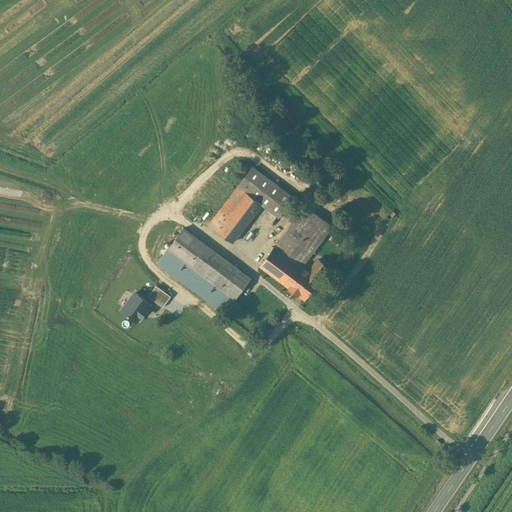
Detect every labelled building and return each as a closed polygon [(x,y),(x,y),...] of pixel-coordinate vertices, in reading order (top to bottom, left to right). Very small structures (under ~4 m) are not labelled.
[(338,181),(339,177),(338,173),(335,169),(332,167),(328,166),(324,167),(320,170),(318,173),(317,177),(318,181),(321,185),(324,187),(328,188),(332,187),(336,184),(338,181)] [(292,197),(252,167),(238,186),(262,203),(261,203),(278,216),(292,197)] [(238,186),(209,224),(232,242),(261,203),(262,203),(238,186)] [(306,206),(275,246),(302,266),(332,226),(306,206)] [(209,248),(183,228),(168,248),(194,268),(209,248)] [(275,246),(260,265),(289,288),(289,289),(297,295),(298,294),(305,299),(320,279),(319,279),(309,271),(302,266),(275,246)] [(235,298),(194,268),(168,248),(158,262),(225,312),(235,298)] [(250,278),(209,248),(194,268),(235,298),(250,278)] [(327,268),(316,261),(309,271),(319,279),(327,268)]
